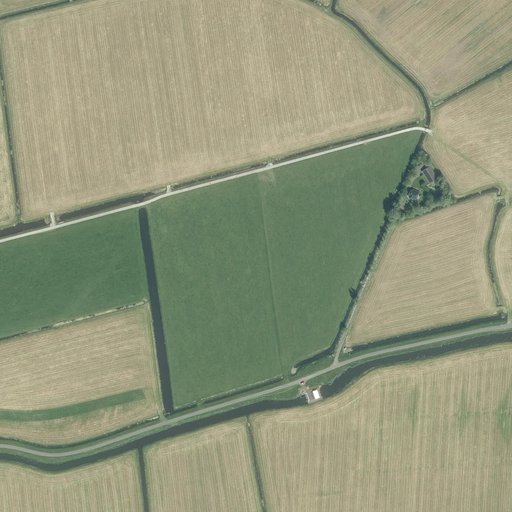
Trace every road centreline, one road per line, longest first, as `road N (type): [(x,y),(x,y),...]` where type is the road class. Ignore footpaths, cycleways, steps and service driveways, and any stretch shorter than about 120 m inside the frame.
road 1 (unclassified): [(511,326),(369,355),(71,453),(0,446)]
road 2 (track): [(426,130),(0,241)]
